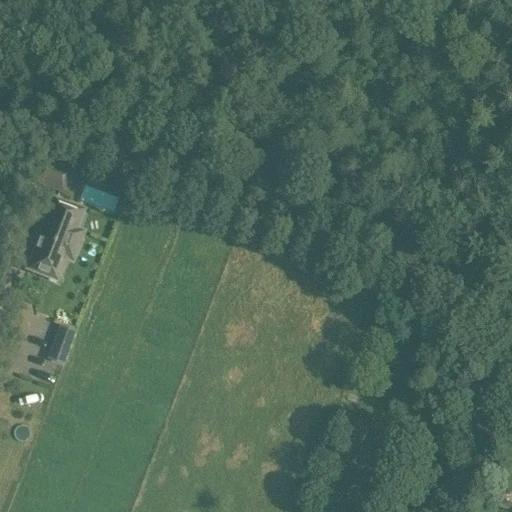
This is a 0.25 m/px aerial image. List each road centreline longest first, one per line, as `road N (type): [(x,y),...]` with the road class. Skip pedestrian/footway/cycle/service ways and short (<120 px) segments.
road 1 (track): [(511,306),(0,116)]
road 2 (track): [(98,0),(103,66),(86,148)]
